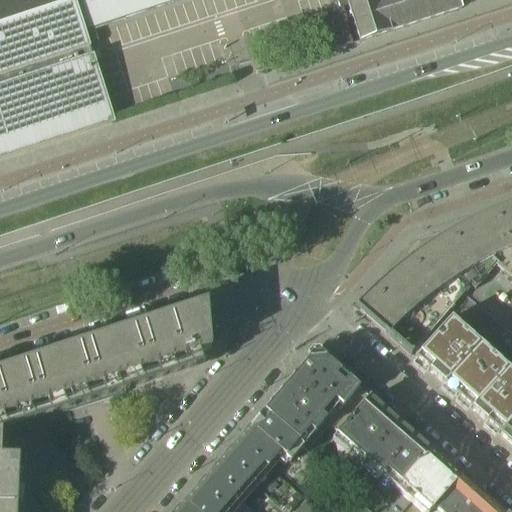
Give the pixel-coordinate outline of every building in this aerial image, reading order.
[(0,0),(0,159),(112,123),(82,32),(180,0),(344,0),(345,2),(351,19),(359,43),(459,10),(456,0),(0,0)] [(351,19),(345,2),(341,4),(344,11),(340,13),(344,27),(347,26),(346,21),(351,19)] [(351,46),(344,27),(340,13),(308,23),(319,56),(351,46)] [(353,308),(358,313),(386,337),(408,357),(461,297),(511,339),(511,203),(470,221),(449,233),(428,245),(408,259),(389,274),(371,290),(353,308)] [(0,511),(14,511),(15,505),(16,493),(16,476),(17,464),(17,461),(11,461),(5,460),(6,432),(12,430),(60,414),(68,412),(107,399),(124,393),(124,392),(122,387),(120,380),(122,379),(137,374),(154,369),(170,364),(182,360),(197,355),(209,351),(205,304),(194,307),(0,371),(0,511)] [(472,317),(511,350),(511,340),(477,311),(472,317)] [(493,359),(449,321),(413,360),(456,399),(493,359)] [(318,356),(310,356),(261,414),(301,449),(305,453),(329,427),(338,435),(368,400),(318,356)] [(511,419),(511,376),(493,359),(456,399),(497,435),(511,419)] [(414,440),(399,427),(368,400),(338,435),(335,438),(351,452),(361,461),(379,478),(414,440)] [(301,449),(261,414),(236,443),(184,502),(195,511),(228,511),(278,455),(288,464),(301,449)] [(511,419),(497,435),(511,447),(511,419)] [(428,453),(414,440),(379,478),(394,491),(428,453)] [(429,511),(432,509),(458,480),(428,453),(394,491),(417,511),(429,511)] [(337,486),(352,471),(342,462),(337,467),(332,462),(322,472),(337,486)] [(336,486),(327,478),(309,498),(318,506),(336,486)] [(344,489),(359,501),(366,493),(352,480),(344,489)] [(435,511),(448,511),(469,490),(458,480),(432,509),(435,511)] [(494,511),(469,490),(448,511),(494,511)] [(288,507),(291,511),(302,499),(298,496),(288,507)] [(360,507),(366,511),(375,511),(377,510),(365,501),(360,507)] [(195,511),(184,502),(175,511),(195,511)] [(312,511),(314,511),(305,502),(295,511),(312,511)]
